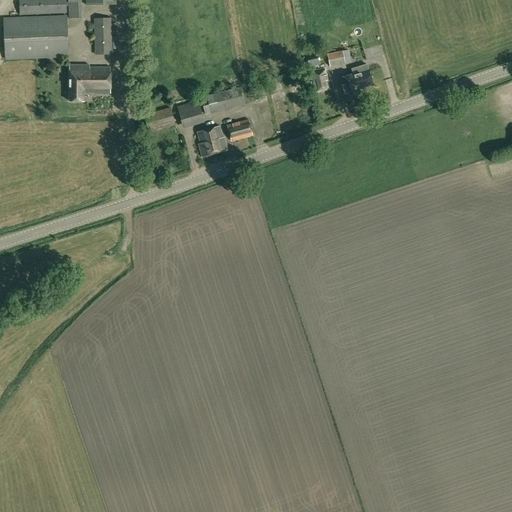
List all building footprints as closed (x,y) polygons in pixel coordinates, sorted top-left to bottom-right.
[(19,0),(20,15),(67,13),(67,6),(69,6),(69,2),(67,2),(66,0),(19,0)] [(81,0),(68,0),(69,2),(69,6),(69,18),(83,18),(81,0)] [(6,59),(69,57),(67,16),(4,19),(6,59)] [(95,42),(96,54),(113,54),(112,18),(95,18),(95,42)] [(330,67),(352,62),(349,49),(340,51),(339,45),(326,48),(330,67)] [(111,93),(111,67),(90,67),(90,65),(70,64),(69,100),(85,100),(85,93),(111,93)] [(315,93),(331,89),(326,69),(311,73),(315,93)] [(359,88),(373,84),(369,69),(361,72),(360,69),(353,71),(354,73),(340,77),(346,100),(361,96),(359,88)] [(240,87),(201,97),(205,114),(244,105),(240,87)] [(184,128),(189,127),(183,105),(177,107),(184,128)] [(149,131),(176,124),(171,108),(144,115),(149,131)] [(232,141),(253,135),(249,120),(227,125),(232,141)] [(203,157),(228,150),(225,137),(223,137),(220,126),(198,132),(201,143),(199,144),(203,157)] [(179,146),(184,154),(189,151),(184,143),(179,146)]
